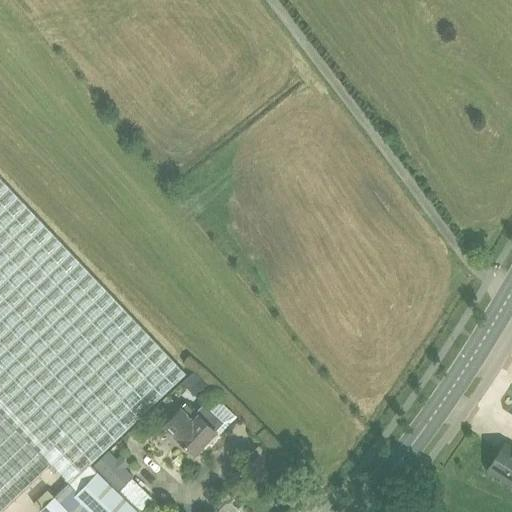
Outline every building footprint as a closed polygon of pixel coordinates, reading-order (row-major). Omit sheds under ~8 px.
[(0,511),(51,464),(69,484),(55,497),(61,502),(66,508),(70,504),(77,497),(74,495),(97,472),(90,463),(185,374),(0,176),(0,511)] [(186,402),(165,425),(194,452),(215,430),(224,420),(206,404),(197,413),(186,402)] [(511,447),(505,443),(488,470),(511,485),(511,447)] [(107,451),(95,465),(121,491),(132,480),(135,477),(125,468),(129,464),(122,457),(118,461),(107,451)] [(97,472),(74,495),(77,497),(91,511),(138,511),(139,511),(98,471),(97,472)] [(132,480),(121,491),(142,511),(153,500),(132,480)] [(50,490),(35,504),(40,509),(55,496),(50,490)] [(55,496),(40,509),(42,511),(69,511),(66,508),(61,502),(55,497),(55,496)]
